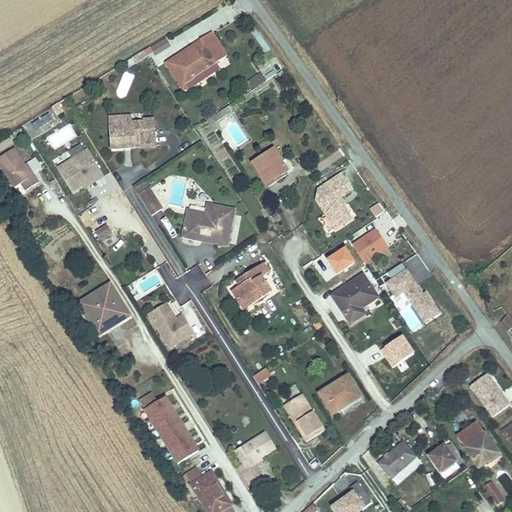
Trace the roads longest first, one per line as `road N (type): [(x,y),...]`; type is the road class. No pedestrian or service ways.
road 1 (unclassified): [(489,324),(253,0)]
road 2 (unclassified): [(489,324),(287,511)]
road 3 (unknown): [(251,511),(143,341)]
